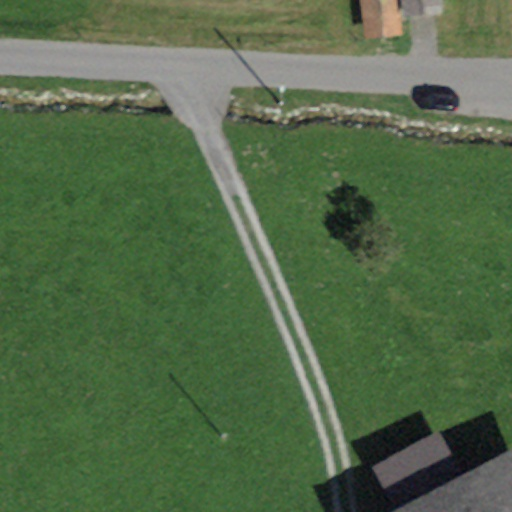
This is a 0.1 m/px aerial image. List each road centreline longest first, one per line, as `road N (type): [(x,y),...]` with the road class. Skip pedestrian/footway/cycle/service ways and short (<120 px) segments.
road 1 (residential): [(0,56),(511,77)]
road 2 (track): [(184,65),(315,387),(343,502)]
